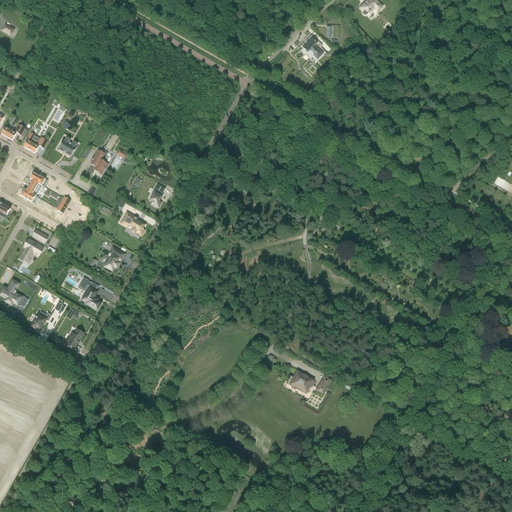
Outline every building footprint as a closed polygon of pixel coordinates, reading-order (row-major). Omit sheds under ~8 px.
[(360,8),(363,11),(363,12),(362,12),(362,13),(362,14),(363,14),(363,15),(364,15),(365,15),(366,15),(369,12),(369,13),(371,11),(371,10),(374,8),(377,11),(381,7),(374,0),(368,0),(367,1),(368,2),(365,4),(364,4),(360,8)] [(2,31),(10,36),(14,30),(5,25),(2,31)] [(317,44),(312,39),(311,39),(312,39),(305,46),(304,45),(302,47),(303,47),(302,48),(305,51),(304,51),(306,53),(307,53),(311,49),(315,53),(313,55),(317,60),(323,54),(315,46),(317,44)] [(1,134),(12,141),(16,135),(16,134),(21,136),(25,129),(18,125),(14,132),(14,133),(5,128),(1,134)] [(27,141),(23,148),(35,154),(39,148),(38,148),(39,147),(44,149),(48,142),(41,138),(38,143),(32,140),(35,136),(34,135),(31,133),(30,133),(27,140),(28,141),(27,141)] [(70,157),(71,157),(76,148),(75,147),(77,145),(73,142),(72,144),(69,142),(70,140),(66,138),(64,141),(63,140),(58,150),(59,150),(59,151),(63,153),(66,154),(66,155),(70,157)] [(100,160),(104,154),(98,150),(90,163),(91,163),(90,165),(96,168),(94,171),(100,175),(104,168),(105,169),(108,165),(107,164),(100,160)] [(33,173),(30,179),(32,181),(44,188),(48,181),(33,173)] [(32,181),(26,191),(36,197),(42,187),(32,181)] [(152,198),(150,201),(153,203),(152,204),(158,208),(160,203),(159,202),(162,197),(161,196),(165,189),(157,185),(154,190),(156,191),(153,196),(151,195),(152,196),(152,197),(152,198)] [(24,190),(20,196),(34,204),(38,198),(36,197),(26,191),(24,190)] [(10,209),(0,203),(0,211),(6,216),(10,209)] [(59,206),(56,211),(62,214),(65,210),(59,206)] [(144,231),(143,230),(143,229),(145,226),(136,221),(137,220),(133,218),(133,217),(127,213),(121,224),(131,230),(130,232),(134,234),(135,233),(141,236),(144,231)] [(37,239),(44,244),(48,238),(47,237),(40,233),(37,239)] [(20,257),(20,258),(23,260),(24,260),(23,261),(28,264),(32,258),(31,257),(31,256),(33,254),(37,256),(39,252),(41,253),(43,248),(29,240),(26,244),(27,245),(26,247),(25,248),(25,249),(26,250),(24,253),(23,253),(20,257)] [(104,267),(104,268),(108,270),(109,270),(110,270),(112,271),(114,268),(116,269),(120,263),(119,263),(122,259),(121,259),(123,254),(116,250),(114,255),(112,254),(109,258),(110,258),(107,263),(106,263),(106,264),(104,267)] [(82,281),(80,285),(81,284),(83,286),(84,286),(82,290),(86,292),(85,293),(86,292),(87,293),(87,294),(86,294),(85,295),(86,295),(85,296),(84,296),(85,296),(84,298),(83,298),(82,300),(87,303),(86,304),(87,305),(87,303),(91,306),(91,307),(97,310),(100,304),(96,301),(97,300),(96,300),(96,299),(95,299),(93,298),(94,297),(95,295),(96,295),(95,295),(96,294),(96,293),(96,292),(99,287),(91,282),(88,281),(89,281),(83,278),(82,280),(82,281)] [(4,288),(0,294),(0,295),(2,297),(3,297),(3,298),(3,297),(9,301),(8,302),(11,304),(12,303),(14,304),(16,304),(19,306),(20,306),(19,307),(20,307),(20,306),(23,308),(24,308),(29,300),(28,299),(28,300),(25,298),(25,297),(17,292),(16,292),(15,291),(17,288),(11,284),(7,290),(4,288)] [(58,303),(54,310),(58,312),(62,305),(58,303)] [(71,309),(66,317),(70,320),(72,316),(76,318),(78,314),(75,312),(71,309)] [(36,319),(31,327),(32,327),(32,328),(36,330),(37,330),(39,331),(45,321),(48,322),(52,316),(47,314),(44,319),(38,316),(37,318),(36,317),(35,319),(36,319)] [(64,343),(63,345),(64,345),(74,351),(77,345),(79,343),(78,343),(83,334),(77,330),(74,335),(72,334),(69,340),(67,339),(67,338),(66,340),(64,343)] [(234,340),(242,348),(248,342),(241,334),(234,340)] [(314,383),(297,373),(294,378),(290,376),(286,384),(294,388),(294,387),(306,394),(309,387),(311,388),(314,383)] [(317,389),(324,393),(331,381),(324,377),(317,389)] [(381,396),(377,401),(383,405),(387,400),(381,396)]
